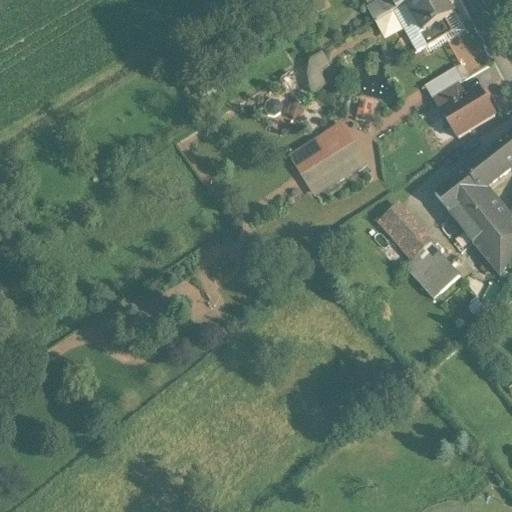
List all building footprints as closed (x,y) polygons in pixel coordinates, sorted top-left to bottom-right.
[(392,0),(382,6),(381,4),(369,11),(375,23),(393,14),(418,0),(392,0)] [(442,0),(418,0),(393,14),(417,56),(427,50),(420,38),(445,23),(453,18),(442,0)] [(351,1),(324,16),(335,35),(362,20),(351,1)] [(445,23),(420,38),(427,50),(453,35),(445,23)] [(328,53),(305,64),(318,92),(332,86),(326,73),(335,68),(328,53)] [(426,88),(434,101),(458,87),(471,79),(464,66),(426,88)] [(458,87),(434,101),(441,113),(466,99),(465,97),(458,87)] [(479,90),(473,93),(482,108),(487,105),(479,90)] [(473,93),(465,97),(466,99),(441,113),(458,142),(496,120),(487,105),(482,108),(473,93)] [(288,159),(303,182),(356,149),(341,125),(288,159)] [(511,138),(464,176),(481,194),(483,193),(511,168),(511,138)] [(356,149),(303,182),(315,201),(368,167),(356,149)] [(511,221),(511,223),(483,193),(481,194),(464,176),(436,198),(499,282),(511,260),(511,221)] [(459,279),(396,210),(378,226),(413,264),(405,272),(434,302),(459,279)]
